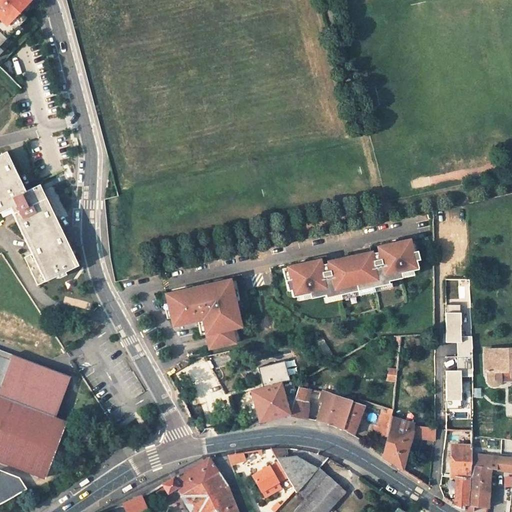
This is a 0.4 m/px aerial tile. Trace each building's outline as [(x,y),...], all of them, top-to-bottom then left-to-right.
[(0,0),(0,9),(18,27),(27,18),(24,16),(33,7),(29,3),(25,0),(0,0)] [(0,45),(1,45),(18,27),(0,9),(0,45)] [(6,152),(0,155),(0,212),(9,208),(31,254),(24,257),(37,285),(58,275),(59,278),(65,274),(65,272),(77,266),(40,187),(39,185),(25,191),(6,152)] [(413,252),(410,239),(378,247),(379,251),(371,253),(372,257),(328,266),(327,262),(320,264),(319,260),(288,267),(290,279),(285,280),(288,291),(291,290),(292,297),(310,293),(311,298),(325,295),(326,297),(340,294),(373,287),(387,284),(386,281),(401,278),(399,273),(416,269),(414,260),(419,259),(418,251),(413,252)] [(372,257),(371,253),(371,252),(327,261),(327,262),(328,266),(372,257)] [(240,326),(230,280),(203,286),(204,288),(196,290),(196,287),(165,294),(169,310),(172,309),(173,314),(170,314),(172,326),(195,321),(194,317),(201,315),(202,319),(209,348),(234,343),(231,328),(240,326)] [(373,287),(340,294),(341,299),(374,291),(373,287)] [(446,368),(446,407),(462,407),(462,375),(473,375),(472,334),(462,334),(461,303),(445,303),(446,342),(457,342),(457,368),(446,368)] [(0,401),(53,423),(70,377),(0,349),(0,401)] [(511,349),(484,350),(484,371),(487,371),(487,381),(488,383),(489,384),(491,385),(492,385),(494,385),(496,385),(497,384),(499,383),(500,379),(500,376),(500,372),(509,371),(509,376),(511,376),(511,349)] [(396,368),(388,368),(387,378),(395,379),(396,368)] [(310,388),(309,375),(299,381),(299,386),(310,388)] [(289,414),(285,397),(292,394),(294,390),(291,380),(251,391),(259,422),(289,414)] [(306,418),(307,403),(305,403),(310,388),(299,386),(290,415),(306,418)] [(326,393),(316,391),(314,399),(323,401),(326,393)] [(323,401),(317,420),(327,422),(343,430),(353,402),(350,401),(326,393),(323,401)] [(377,400),(375,404),(381,406),(392,409),(392,405),(377,400)] [(0,401),(0,460),(43,478),(64,427),(53,423),(0,401)] [(352,434),(363,405),(353,402),(343,430),(352,434)] [(379,411),(381,411),(391,414),(392,409),(381,406),(379,411)] [(391,414),(381,411),(376,434),(386,436),(390,421),(391,416),(391,414)] [(412,423),(391,416),(390,421),(386,436),(381,456),(401,469),(409,438),(411,432),(411,427),(412,425),(412,423)] [(456,420),(445,420),(445,429),(455,430),(456,420)] [(471,420),(456,420),(455,430),(459,430),(471,430),(471,420)] [(409,438),(432,441),(434,427),(412,425),(411,427),(411,432),(409,438)] [(457,438),(457,445),(470,446),(471,430),(459,430),(458,439),(457,438)] [(457,445),(453,445),(451,476),(455,477),(453,504),(463,509),(465,505),(467,505),(470,453),(470,446),(457,445)] [(287,457),(286,448),(270,449),(276,459),(287,457)] [(230,464),(245,461),(243,451),(228,454),(230,464)] [(472,511),(474,506),(483,507),(486,468),(496,470),(497,457),(470,453),(467,505),(465,505),(463,509),(463,510),(472,511)] [(287,457),(276,459),(278,462),(286,477),(296,493),(297,492),(318,469),(296,456),(287,457)] [(177,487),(192,511),(237,511),(228,488),(208,457),(161,484),(167,493),(177,487)] [(511,473),(511,471),(511,458),(497,457),(496,470),(510,473),(511,473)] [(252,475),(261,491),(276,482),(278,481),(286,477),(278,462),(270,466),(269,465),(252,475)] [(297,492),(304,499),(326,475),(319,468),(318,469),(297,492)] [(0,499),(3,498),(25,487),(19,477),(1,470),(0,470),(0,499)] [(327,511),(345,492),(326,475),(304,499),(292,511),(327,511)] [(262,494),(278,485),(276,482),(261,491),(262,494)] [(25,487),(3,498),(0,499),(0,505),(27,491),(25,487)] [(133,511),(145,507),(140,496),(123,504),(126,511),(133,511)]
